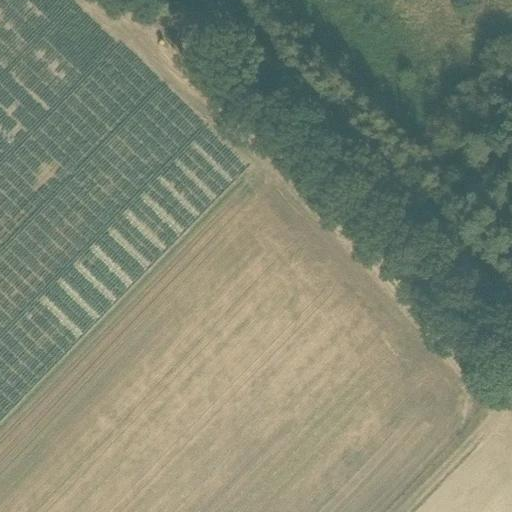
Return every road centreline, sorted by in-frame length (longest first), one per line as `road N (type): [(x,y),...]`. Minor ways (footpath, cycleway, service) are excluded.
road 1 (track): [(511,334),(171,0)]
road 2 (track): [(511,401),(404,511)]
